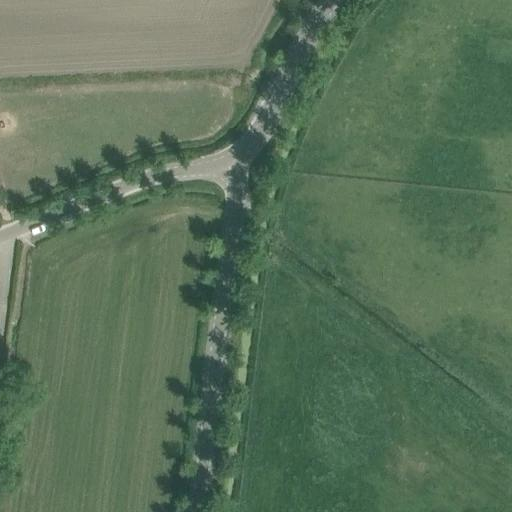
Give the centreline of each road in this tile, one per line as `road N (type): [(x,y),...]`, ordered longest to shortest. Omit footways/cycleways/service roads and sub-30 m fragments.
road 1 (unclassified): [(201,511),(246,156)]
road 2 (unclassified): [(0,239),(136,182),(246,156)]
road 3 (unclassified): [(246,156),(341,0)]
